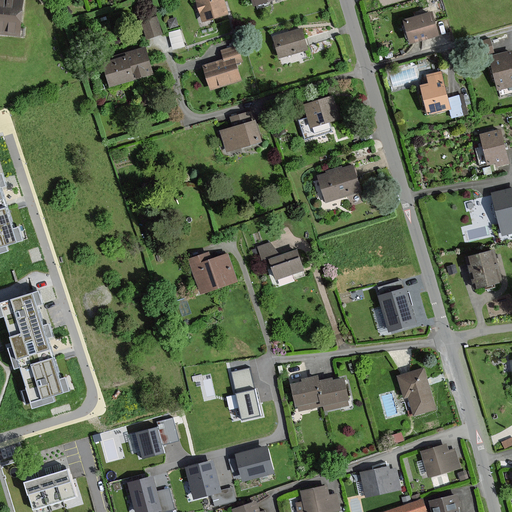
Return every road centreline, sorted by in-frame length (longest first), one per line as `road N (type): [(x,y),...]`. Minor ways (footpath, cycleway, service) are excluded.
road 1 (residential): [(0,439),(64,420),(86,409),(92,395),(14,147)]
road 2 (residential): [(366,70),(448,338)]
road 3 (residential): [(366,70),(199,118),(182,106),(164,43)]
road 4 (residential): [(448,338),(216,371)]
road 5 (residential): [(511,28),(366,70)]
road 6 (residential): [(448,338),(480,459)]
